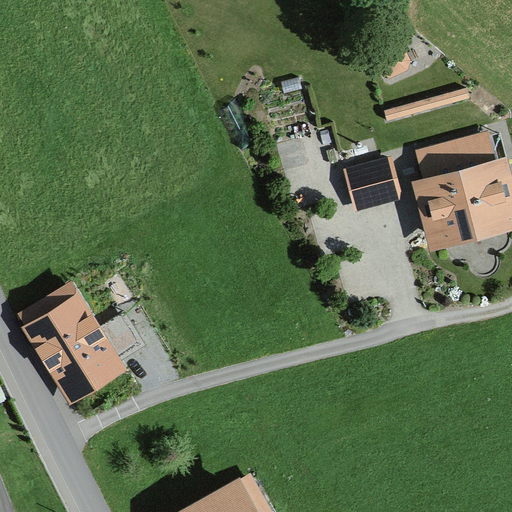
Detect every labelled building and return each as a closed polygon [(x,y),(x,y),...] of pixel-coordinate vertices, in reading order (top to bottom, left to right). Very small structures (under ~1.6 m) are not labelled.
[(422,186),(436,237),(511,217),(511,212),(499,165),(495,167),(486,135),(419,153),(427,185),(422,186)] [(354,171),(362,202),(391,194),(383,163),(354,171)] [(22,313),(70,390),(119,360),(107,342),(101,346),(64,287),(22,313)] [(123,354),(146,340),(127,310),(104,324),(123,354)] [(265,511),(267,511),(248,477),(184,511),(265,511)]
